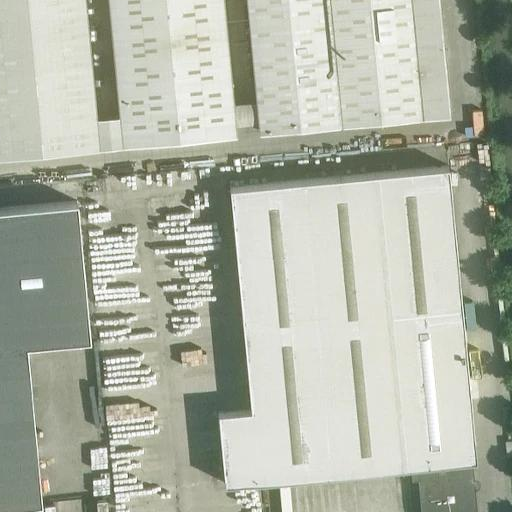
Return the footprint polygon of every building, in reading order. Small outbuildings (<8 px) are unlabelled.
[(0,0),(0,156),(99,147),(85,0),(0,0)] [(108,0),(122,145),(236,133),(223,0),(108,0)] [(246,0),(259,131),(421,116),(449,113),(438,0),(246,0)] [(237,102),(238,121),(257,120),(256,101),(237,102)] [(217,412),(222,463),(224,483),(416,465),(420,511),(477,511),(472,459),(476,459),(448,165),(229,186),(251,408),(217,412)] [(14,207),(0,208),(0,505),(42,502),(27,346),(90,340),(77,201),(14,207)]
